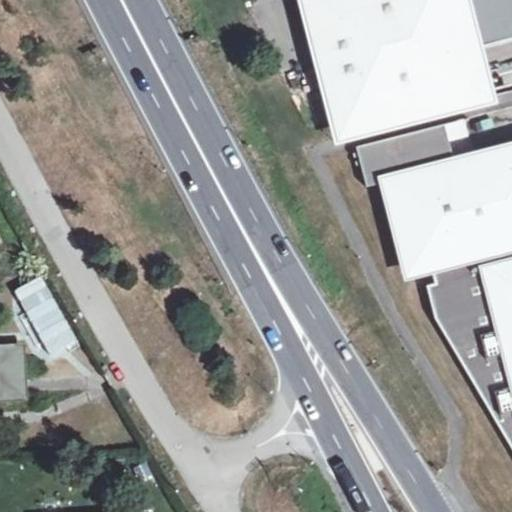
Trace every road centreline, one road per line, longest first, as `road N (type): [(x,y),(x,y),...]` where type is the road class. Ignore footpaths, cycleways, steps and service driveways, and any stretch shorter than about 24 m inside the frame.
road 1 (secondary): [(434,511),(224,150),(149,0)]
road 2 (secondary): [(109,0),(374,511)]
